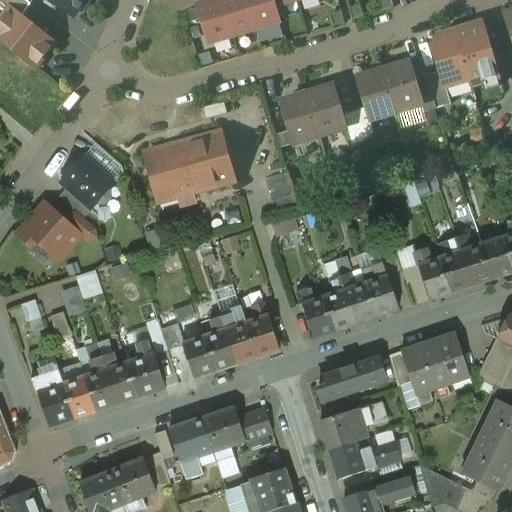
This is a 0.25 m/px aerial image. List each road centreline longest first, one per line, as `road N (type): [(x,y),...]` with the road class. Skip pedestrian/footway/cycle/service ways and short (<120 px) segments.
road 1 (residential): [(455,0),(268,69),(149,87),(118,63)]
road 2 (residential): [(42,460),(100,428),(281,371)]
road 3 (residential): [(281,371),(511,297)]
road 4 (residential): [(0,216),(118,63)]
road 5 (residential): [(281,371),(326,511)]
road 6 (residential): [(0,347),(42,460)]
